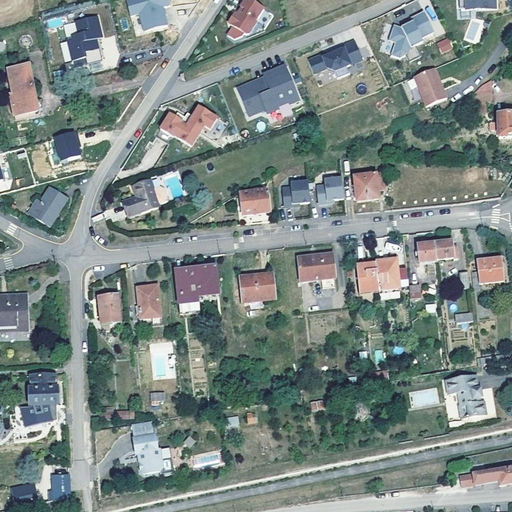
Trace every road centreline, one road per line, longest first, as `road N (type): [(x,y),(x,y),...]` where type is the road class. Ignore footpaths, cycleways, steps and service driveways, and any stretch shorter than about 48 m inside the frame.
road 1 (residential): [(511,214),(77,262)]
road 2 (residential): [(77,262),(96,182),(220,0)]
road 3 (residential): [(85,493),(77,262)]
road 4 (residential): [(511,496),(317,511)]
